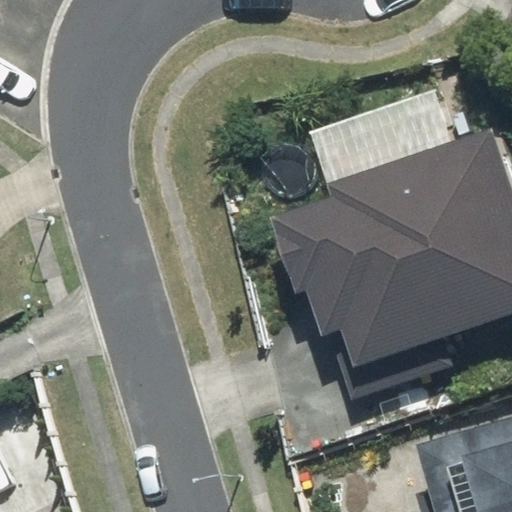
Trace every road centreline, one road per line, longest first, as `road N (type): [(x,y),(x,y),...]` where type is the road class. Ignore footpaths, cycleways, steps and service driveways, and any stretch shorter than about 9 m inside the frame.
road 1 (residential): [(143,0),(128,12),(103,69),(101,188),(200,511)]
road 2 (unknown): [(0,353),(129,280)]
